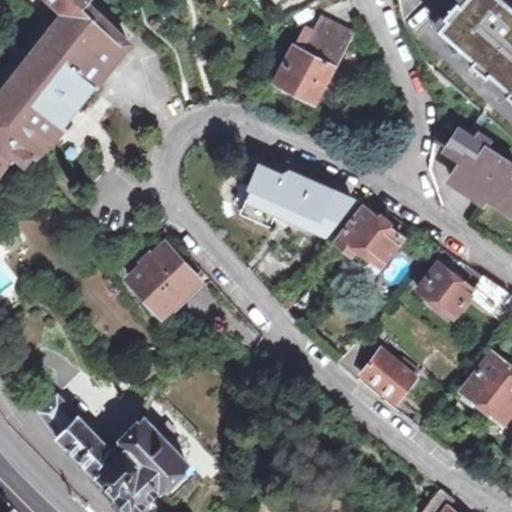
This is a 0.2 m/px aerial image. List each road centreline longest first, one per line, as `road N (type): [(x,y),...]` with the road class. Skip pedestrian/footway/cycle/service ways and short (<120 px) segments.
road 1 (residential): [(502,511),(300,348),(195,238),(168,197),(170,148),(183,129),(214,114),(276,129),(396,198)]
road 2 (residential): [(371,0),(403,75),(408,148),(396,198)]
road 3 (residential): [(108,511),(0,382)]
road 4 (residential): [(396,198),(511,277)]
